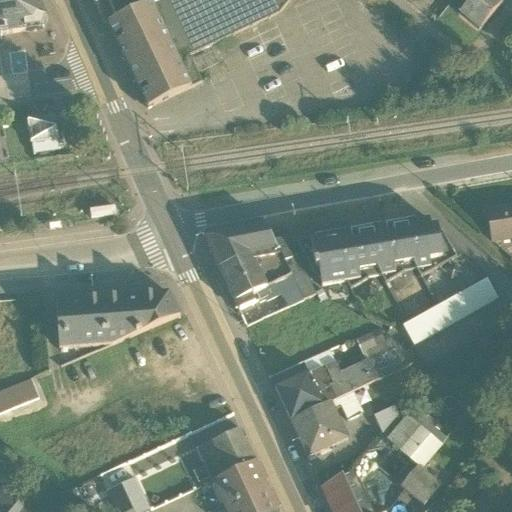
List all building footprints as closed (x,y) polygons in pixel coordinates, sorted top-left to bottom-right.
[(44,17),(35,0),(0,0),(0,36),(40,30),(44,17)] [(89,0),(90,1),(92,0),(93,0),(106,26),(161,0),(89,0)] [(161,0),(106,26),(147,112),(201,86),(188,59),(278,16),(291,0),(161,0)] [(472,0),(459,16),(478,32),(505,0),(472,0)] [(55,120),(23,124),(31,163),(57,159),(55,120)] [(511,208),(487,211),(491,247),(511,244),(511,208)] [(113,209),(88,213),(90,222),(114,218),(113,209)] [(343,237),(295,245),(317,281),(319,281),(320,290),(345,286),(349,292),(366,282),(365,280),(380,279),(384,286),(402,276),(401,274),(416,273),(420,280),(455,260),(440,234),(437,236),(436,230),(429,231),(428,223),(384,230),(385,238),(379,239),(378,231),(349,236),(350,244),(344,245),(343,237)] [(59,225),(48,227),(48,234),(60,232),(59,225)] [(290,279),(300,299),(302,304),(313,299),(285,239),(284,240),(272,247),(262,227),(262,225),(208,234),(203,242),(217,271),(246,258),(250,265),(253,263),(267,290),(290,279)] [(246,258),(217,271),(237,314),(270,298),(276,310),(300,299),(290,279),(267,290),(253,263),(250,265),(246,258)] [(454,266),(443,273),(449,283),(461,277),(454,266)] [(497,303),(486,282),(401,329),(412,349),(497,303)] [(118,300),(121,344),(178,320),(167,296),(118,300)] [(101,301),(104,350),(121,344),(118,300),(101,301)] [(86,302),(89,351),(104,350),(101,301),(86,302)] [(89,351),(86,302),(54,305),(58,353),(89,351)] [(377,333),(354,343),(363,363),(386,354),(377,333)] [(289,425),(352,395),(376,383),(366,363),(339,376),(333,364),(324,369),(333,387),(328,389),(319,371),(273,392),(289,425)] [(30,383),(0,394),(0,416),(37,401),(30,383)] [(352,395),(289,425),(306,461),(347,442),(333,413),(340,410),(346,424),(362,416),(352,395)] [(393,409),(373,418),(381,437),(397,418),(393,409)] [(405,419),(384,443),(420,472),(441,449),(405,419)] [(212,485),(254,466),(239,434),(197,454),(212,485)] [(276,511),(254,466),(212,485),(224,511),(276,511)] [(417,470),(400,491),(422,509),(439,488),(417,470)] [(120,511),(147,511),(143,502),(120,511)]
